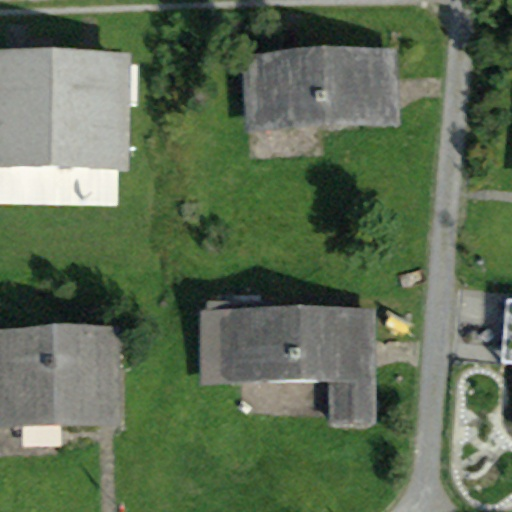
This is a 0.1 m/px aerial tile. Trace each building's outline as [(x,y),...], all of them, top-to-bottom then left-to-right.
[(379,58),(251,64),(254,129),(383,123),(379,58)] [(0,167),(50,168),(52,67),(0,66),(0,167)] [(52,67),(50,168),(121,168),(122,105),(136,105),(137,68),(52,67)] [(244,317),(207,317),(208,382),(332,381),(332,424),(371,423),(371,379),(356,379),(356,343),(371,343),(370,317),(301,317),(300,305),(244,305),(244,317)] [(115,337),(0,338),(0,426),(99,425),(98,368),(115,368),(115,337)]
